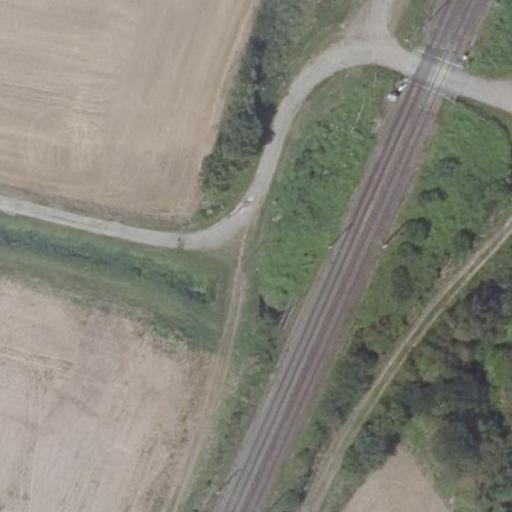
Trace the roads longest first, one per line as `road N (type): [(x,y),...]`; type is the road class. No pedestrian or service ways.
road 1 (track): [(0,202),(158,241),(204,242),(229,231),(250,204),(302,78),(366,52),(511,98)]
road 2 (track): [(311,511),(370,394),(511,219)]
road 3 (track): [(168,511),(233,331),(240,272),(229,231)]
